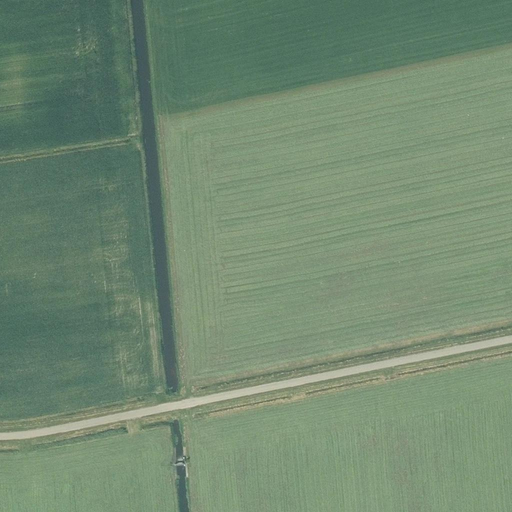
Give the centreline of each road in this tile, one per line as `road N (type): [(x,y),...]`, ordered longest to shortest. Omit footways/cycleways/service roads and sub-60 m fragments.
road 1 (unclassified): [(149,410),(511,338)]
road 2 (unclassified): [(0,436),(149,410)]
